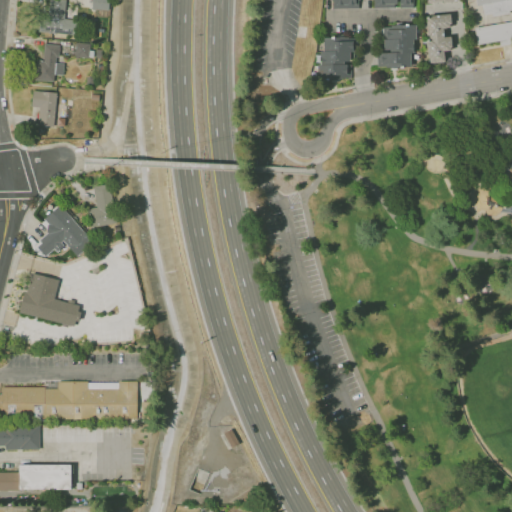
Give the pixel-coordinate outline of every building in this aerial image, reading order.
[(64,0),(47,0),(47,16),(38,16),(38,33),(76,33),(76,18),(64,18),(64,0)] [(107,0),(91,0),(90,7),(107,9),(107,0)] [(329,0),(359,0),(359,9),(329,9),(329,0)] [(474,0),(511,0),(511,11),(484,16),(482,4),(475,5),(474,0)] [(452,13),(427,17),(434,61),(445,59),(444,50),(455,49),(453,36),(444,37),(443,29),(455,28),(452,13)] [(474,27),(511,21),(511,39),(477,46),(474,27)] [(383,26),(382,65),(401,66),(402,26),(383,26)] [(353,37),(352,76),(332,75),(333,36),(353,37)] [(74,56),(88,57),(88,42),(74,42),(74,56)] [(57,44),(42,43),(42,59),(34,58),(33,80),(53,80),(53,74),(62,74),(62,62),(57,62),(57,44)] [(55,91),(31,90),(30,106),(37,106),(36,126),(53,126),(55,91)] [(92,185),(95,205),(87,207),(90,227),(115,223),(109,182),(92,185)] [(75,255),(92,240),(59,203),(43,217),(51,226),(32,242),(44,256),(52,248),(56,252),(65,243),(75,255)] [(30,272),(25,291),(23,290),(17,311),(72,326),(74,319),(78,320),(80,313),(75,311),(77,304),(73,303),(74,301),(67,299),(67,302),(53,299),(58,280),(30,272)] [(0,386),(43,386),(43,388),(56,388),(56,380),(87,380),(87,387),(116,387),(116,379),(137,379),(137,419),(0,419),(0,386)] [(0,427),(0,445),(4,445),(4,449),(39,449),(38,427),(0,427)] [(19,490),(70,490),(70,464),(18,464),(18,472),(19,490)] [(0,490),(19,490),(18,472),(0,472),(0,490)]
